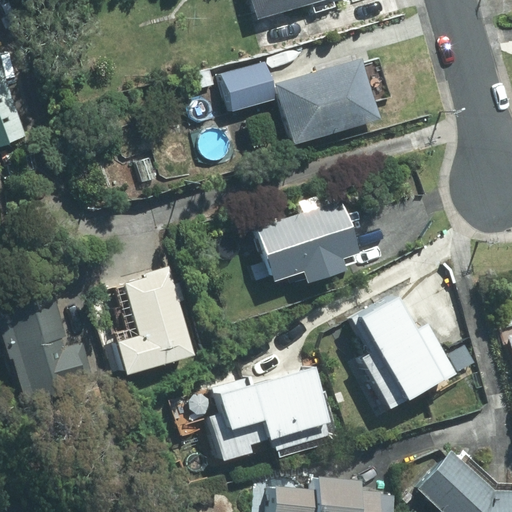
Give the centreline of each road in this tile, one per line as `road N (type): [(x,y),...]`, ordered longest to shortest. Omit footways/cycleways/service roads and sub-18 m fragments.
road 1 (unknown): [(487,118),(94,224)]
road 2 (residential): [(510,193),(452,0)]
